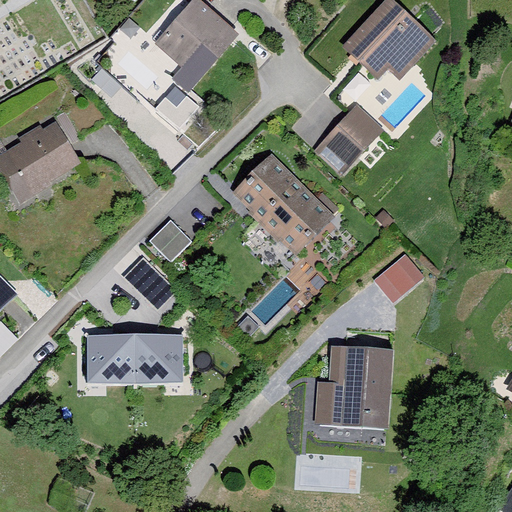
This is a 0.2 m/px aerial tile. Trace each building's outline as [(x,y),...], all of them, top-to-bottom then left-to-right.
[(234,26),(200,0),(191,0),(157,45),(196,75),(234,26)] [(439,37),(397,0),(382,0),(340,48),(376,81),(390,65),(403,76),(439,37)] [(320,153),(349,174),(386,125),(357,104),(320,153)] [(62,119),(0,154),(0,168),(18,199),(86,160),(62,119)] [(338,207),(269,150),(231,197),(300,254),(338,207)] [(174,261),(195,242),(175,220),(154,239),(174,261)] [(407,251),(375,279),(397,303),(428,275),(407,251)] [(0,314),(20,293),(0,274),(0,314)] [(182,381),(181,337),(89,338),(90,382),(182,381)] [(398,340),(337,337),(335,379),(318,378),(316,420),(395,424),(398,340)] [(511,511),(511,490),(501,509),(505,511),(511,511)]
